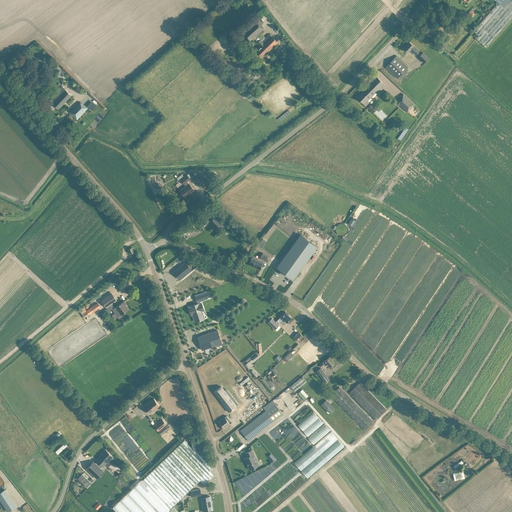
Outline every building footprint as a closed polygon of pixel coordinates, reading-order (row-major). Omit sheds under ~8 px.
[(478,35),(476,38),(486,47),(511,17),(511,0),(509,0),(503,7),(501,5),(498,3),(474,31),(478,35)] [(253,15),(241,26),(246,31),(241,35),(246,40),(247,39),(249,41),(255,36),(257,38),(265,31),(263,29),(261,27),(262,26),(261,24),(263,22),(259,17),(257,19),(253,15)] [(262,41),(260,39),(259,40),(268,50),(269,50),(278,42),(274,38),(269,33),(262,41)] [(258,60),(268,50),(259,40),(257,42),(261,46),(253,54),(258,60)] [(409,42),(403,48),(407,52),(409,49),(416,55),(419,51),(409,42)] [(424,63),(429,57),(423,51),(418,57),(424,63)] [(408,67),(400,59),(397,55),(385,67),(397,78),(408,67)] [(252,63),(248,67),(252,72),(252,71),(256,68),(252,63)] [(369,102),(367,100),(376,90),(379,92),(385,86),(383,83),(375,75),(367,83),(369,85),(357,97),(366,106),(369,102)] [(52,103),(58,109),(72,95),(63,86),(53,95),(56,98),(52,103)] [(403,94),(398,99),(400,100),(397,103),(407,112),(414,103),(403,94)] [(77,119),(87,108),(80,101),(70,112),(77,119)] [(406,128),(401,137),(405,139),(409,129),(406,128)] [(182,178),(181,177),(178,180),(179,181),(181,180),(184,184),(184,183),(186,186),(180,190),(185,197),(194,190),(187,181),(190,179),(187,175),(182,178)] [(208,219),(209,221),(216,230),(223,224),(214,214),(208,219)] [(188,234),(196,228),(194,226),(195,225),(193,222),(186,227),(185,226),(177,232),(183,240),(189,236),(188,234)] [(220,231),(216,235),(218,237),(221,233),(230,231),(229,227),(224,228),(225,230),(220,231)] [(300,234),(277,266),(294,278),(317,246),(300,234)] [(270,256),(265,253),(263,252),(260,258),(268,262),(270,256)] [(249,264),(260,270),(263,262),(252,257),(249,264)] [(180,279),(191,270),(185,262),(173,271),(180,279)] [(181,291),(209,272),(205,266),(177,285),(181,291)] [(206,291),(194,295),(197,302),(209,298),(206,291)] [(112,293),(102,299),(101,300),(106,307),(110,305),(118,316),(129,309),(123,301),(116,306),(113,302),(117,300),(112,293)] [(199,303),(195,305),(190,306),(190,307),(189,307),(190,312),(193,311),(196,321),(199,320),(200,320),(204,318),(200,309),(204,308),(202,302),(199,303)] [(93,306),(86,310),(82,313),(84,317),(89,314),(89,315),(101,307),(98,303),(93,306)] [(278,324),(281,322),(283,324),(285,324),(291,317),(285,312),(276,322),(271,318),(267,322),(275,329),(279,325),(278,324)] [(218,330),(197,337),(202,350),(222,343),(218,330)] [(298,342),(298,341),(300,343),(302,341),(300,339),(303,336),(299,332),(293,337),(298,342)] [(292,359),(298,353),(294,350),(289,355),(292,359)] [(257,354),(247,361),(249,363),(253,359),(254,360),(259,356),(257,354)] [(330,356),(319,365),(321,367),(324,365),(325,366),(327,364),(329,367),(334,362),(330,356)] [(320,367),(316,371),(325,382),(329,379),(320,367)] [(307,375),(294,383),(296,388),(309,379),(307,375)] [(360,382),(357,386),(350,393),(358,401),(375,420),(386,409),(360,382)] [(221,386),(214,392),(222,402),(222,403),(229,412),(239,404),(232,395),(229,397),(225,391),(221,386)] [(365,430),(374,422),(339,386),(330,395),(365,430)] [(307,398),(310,396),(304,389),(301,391),(307,398)] [(147,404),(147,403),(143,406),(149,414),(160,405),(154,398),(147,404)] [(326,399),(321,404),(330,413),(335,408),(326,399)] [(263,408),(265,411),(241,430),(249,441),(249,440),(249,441),(284,414),(272,400),(263,408)] [(141,404),(137,407),(144,418),(148,415),(141,404)] [(301,423),(311,434),(327,421),(317,410),(301,423)] [(219,421),(224,428),(232,422),(226,415),(219,421)] [(168,429),(165,425),(166,424),(162,419),(154,426),(161,435),(168,429)] [(317,442),(333,427),(328,421),(311,436),(317,442)] [(192,437),(187,429),(179,435),(181,438),(184,436),(186,438),(188,436),(189,438),(192,437)] [(310,475),(348,446),(335,430),(298,459),(310,475)] [(67,465),(75,452),(62,437),(44,451),(63,478),(67,465)] [(184,440),(143,480),(113,508),(117,511),(170,511),(169,510),(171,508),(200,480),(204,484),(210,479),(213,475),(209,471),(212,469),(184,440)] [(252,449),(250,450),(245,453),(247,456),(244,458),(250,469),(259,465),(252,449)] [(106,450),(97,460),(100,463),(103,466),(104,464),(107,462),(110,465),(115,459),(112,456),(110,453),(106,450)] [(93,461),(87,468),(90,472),(97,478),(99,476),(104,471),(97,465),(93,461)] [(457,472),(458,478),(468,476),(467,469),(457,472)] [(78,478),(87,487),(91,482),(82,474),(78,478)] [(5,489),(0,492),(0,499),(8,511),(16,506),(5,489)] [(213,509),(210,496),(201,498),(203,511),(213,509)]
